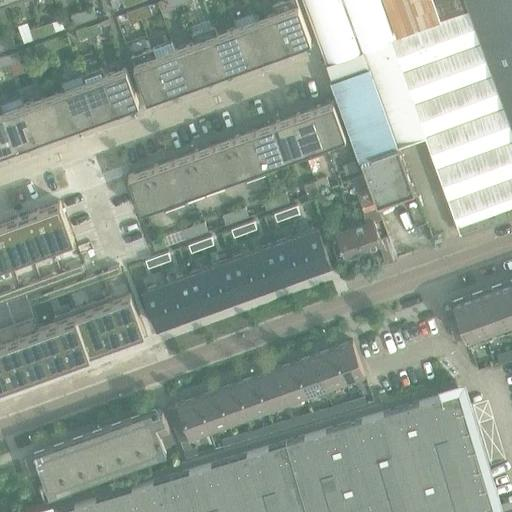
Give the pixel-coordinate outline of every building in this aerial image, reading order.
[(296,0),(286,0),(272,5),(275,13),(277,13),(289,47),(310,40),(296,0)] [(137,8),(141,18),(152,14),(149,4),(137,8)] [(82,11),(85,21),(96,17),(93,7),(82,11)] [(137,8),(126,12),(129,22),(141,18),(137,8)] [(82,11),(70,15),(74,25),(85,21),(82,11)] [(233,20),(236,27),(249,62),(269,55),(256,20),(254,12),(233,20)] [(275,13),(256,20),(269,55),(289,47),(277,13),(275,13)] [(41,26),(44,35),(56,31),(52,22),(41,26)] [(98,22),(87,26),(90,36),(102,32),(98,22)] [(41,26),(30,30),(33,39),(44,35),(41,26)] [(87,26),(76,30),(79,40),(90,36),(87,26)] [(216,35),(217,34),(214,26),(191,35),(194,43),(195,42),(208,77),(228,70),(216,35)] [(217,34),(216,35),(228,70),(249,62),(236,27),(217,34)] [(0,40),(4,50),(15,46),(12,36),(0,40)] [(46,41),(50,50),(61,46),(58,37),(46,41)] [(46,41),(35,45),(38,54),(50,50),(46,41)] [(172,41),(152,49),(167,92),(188,84),(175,49),(172,41)] [(194,43),(175,49),(188,84),(208,77),(195,42),(194,43)] [(152,49),(131,57),(146,99),(167,92),(152,49)] [(5,55),(9,65),(20,61),(17,51),(5,55)] [(5,55),(0,56),(0,67),(9,65),(5,55)] [(102,67),(81,75),(84,82),(97,117),(104,114),(117,110),(105,75),(102,67)] [(105,75),(117,110),(138,102),(126,67),(105,75)] [(61,82),(64,90),(76,125),(97,117),(84,82),(81,75),(61,82)] [(64,90),(44,97),(56,132),(76,125),(64,90)] [(21,97),(0,104),(16,147),(36,139),(23,104),(21,97)] [(44,97),(23,104),(36,139),(56,132),(44,97)] [(312,108),(324,143),(325,143),(345,136),(333,101),(312,108)] [(0,103),(0,152),(16,147),(0,104),(0,103)] [(304,151),(303,151),(305,159),(328,151),(325,143),(324,143),(312,108),(291,116),(304,151)] [(291,116),(271,123),(284,158),(303,151),(304,151),(291,116)] [(271,123),(251,131),(263,165),(265,165),(284,158),(271,123)] [(230,138),(243,173),(242,173),(244,181),(267,173),(265,165),(263,165),(251,131),(230,138)] [(242,173),(243,173),(230,138),(210,145),(223,180),(242,173)] [(210,145),(190,153),(202,188),(223,180),(210,145)] [(190,153),(169,160),(182,195),(183,194),(202,188),(190,153)] [(162,202),(160,203),(163,211),(186,202),(183,194),(182,195),(169,160),(149,167),(162,202)] [(354,160),(343,164),(346,174),(358,170),(354,160)] [(149,167),(128,175),(140,210),(160,203),(162,202),(149,167)] [(389,235),(381,238),(374,219),(382,216),(377,203),(370,186),(366,173),(352,178),(364,212),(363,213),(366,221),(336,233),(345,256),(347,255),(348,259),(360,255),(359,251),(379,243),(386,261),(387,261),(388,261),(397,258),(389,235)] [(315,181),(318,190),(330,186),(326,177),(315,181)] [(315,181),(304,185),(307,194),(318,190),(315,181)] [(274,196),(278,205),(289,201),(286,191),(274,196)] [(274,196),(263,200),(266,209),(278,205),(274,196)] [(39,208),(38,209),(53,251),(75,243),(60,201),(57,202),(39,208)] [(297,205),(285,209),(288,217),(299,212),(297,205)] [(234,210),(237,220),(248,216),(245,206),(234,210)] [(19,216),(18,216),(33,258),(53,251),(38,209),(37,209),(19,216)] [(285,209),(274,213),(277,221),(288,217),(285,209)] [(234,210),(222,214),(226,224),(237,220),(234,210)] [(0,222),(0,230),(11,261),(12,266),(33,258),(18,216),(17,217),(0,222)] [(254,220),(242,224),(245,232),(257,228),(254,220)] [(204,221),(193,225),(196,235),(208,230),(204,221)] [(242,224),(231,229),(234,236),(245,232),(242,224)] [(193,225),(182,229),(185,239),(196,235),(193,225)] [(317,227),(295,235),(308,271),(311,270),(315,269),(330,263),(317,227)] [(0,278),(15,273),(12,266),(11,261),(0,230),(0,278)] [(295,235),(273,243),(286,279),(308,271),(295,235)] [(163,236),(151,240),(155,250),(167,245),(163,236)] [(211,236),(200,240),(202,248),(214,243),(211,236)] [(200,240),(188,244),(191,252),(202,248),(200,240)] [(273,243),(252,250),(265,287),(286,279),(273,243)] [(252,250),(230,258),(244,295),(265,287),(252,250)] [(168,251),(157,255),(159,263),(171,259),(168,251)] [(157,255),(145,260),(148,267),(159,263),(157,255)] [(230,258),(209,266),(222,302),(244,295),(230,258)] [(84,272),(81,264),(69,268),(72,276),(84,272)] [(122,273),(119,265),(107,269),(110,277),(122,273)] [(209,266),(187,274),(201,310),(222,302),(209,266)] [(52,274),(40,279),(43,286),(55,282),(52,274)] [(97,282),(94,274),(83,278),(85,286),(97,282)] [(187,274),(166,282),(179,318),(201,310),(187,274)] [(43,286),(40,279),(29,283),(31,290),(43,286)] [(79,288),(76,281),(65,285),(67,292),(79,288)] [(166,282),(144,290),(150,308),(157,326),(172,320),(176,319),(179,318),(166,282)] [(511,282),(454,303),(444,307),(456,340),(466,336),(469,346),(511,329),(511,282)] [(67,292),(65,285),(53,289),(56,296),(67,292)] [(11,289),(0,293),(3,301),(14,297),(11,289)] [(112,299),(111,300),(125,338),(144,331),(130,293),(112,299)] [(43,301),(40,294),(29,298),(31,305),(33,305),(43,301)] [(111,295),(91,302),(107,344),(108,344),(123,338),(125,338),(111,300),(112,299),(111,295)] [(91,302),(73,308),(88,351),(90,350),(105,344),(107,344),(91,302)] [(73,308),(55,315),(56,320),(57,319),(70,357),(72,357),(87,351),(88,351),(73,308)] [(52,309),(36,315),(39,326),(52,364),(54,363),(69,358),(70,357),(57,319),(56,320),(55,315),(52,309)] [(39,326),(18,333),(32,371),(52,364),(39,326)] [(18,333),(0,339),(0,346),(12,379),(32,371),(18,333)] [(353,340),(332,348),(344,381),(365,373),(353,340)] [(0,346),(0,382),(12,379),(0,346)] [(332,348),(311,355),(324,388),(344,381),(332,348)] [(511,350),(497,355),(500,363),(511,359),(511,350)] [(311,355),(291,362),(303,395),(324,388),(311,355)] [(291,362),(270,370),(282,403),(303,395),(291,362)] [(270,370),(250,377),(262,410),(282,403),(270,370)] [(250,377),(229,385),(241,418),(262,410),(250,377)] [(436,387),(439,395),(459,389),(495,511),(48,511),(54,510),(51,503),(50,500),(46,501),(9,511),(503,511),(465,379),(436,387)] [(229,385),(209,392),(221,425),(241,418),(229,385)] [(495,511),(459,389),(439,395),(54,510),(48,511),(495,511)] [(209,392),(188,400),(200,433),(221,425),(209,392)] [(385,392),(378,395),(381,402),(388,399),(385,392)] [(364,397),(352,400),(354,407),(366,403),(364,397)] [(188,400),(168,407),(180,440),(200,433),(188,400)] [(352,400),(340,404),(342,410),(354,407),(352,400)] [(325,408),(313,412),(315,418),(327,415),(325,408)] [(162,409),(35,455),(47,488),(174,442),(162,409)] [(313,412),(301,415),(303,422),(315,418),(313,412)] [(273,424),(275,430),(287,427),(285,420),(273,424)] [(273,424),(261,427),(263,434),(275,430),(273,424)] [(246,432),(234,436),(236,442),(248,438),(246,432)] [(234,436),(222,439),(224,446),(236,442),(234,436)] [(196,447),(184,451),(186,457),(198,453),(196,447)]
